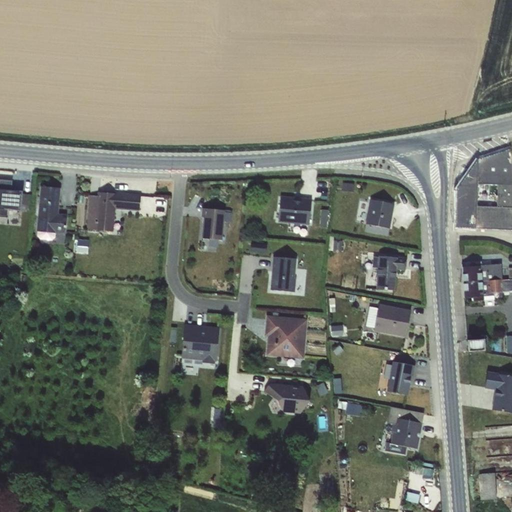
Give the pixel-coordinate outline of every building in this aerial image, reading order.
[(478,159),(477,200),(497,201),(496,207),(511,206),(511,174),(510,149),(478,159)] [(477,200),(478,159),(455,190),(455,228),(476,228),(476,206),(477,200)] [(8,208),(26,209),(28,190),(12,188),(13,179),(0,178),(0,213),(7,214),(8,208)] [(40,186),(36,232),(65,234),(67,215),(58,214),(61,188),(40,186)] [(89,195),(86,229),(113,232),(115,209),(139,211),(141,195),(116,192),(115,194),(97,192),(97,196),(89,195)] [(280,198),(278,220),(309,222),(311,199),(302,198),(301,200),(280,198)] [(370,200),(366,225),(389,229),(394,204),(370,200)] [(476,206),(476,228),(511,230),(511,206),(496,207),(476,206)] [(202,208),(201,217),(204,218),(202,239),(222,240),(224,210),(202,208)] [(55,233),(36,232),(37,236),(40,239),(51,240),(55,237),(55,233)] [(0,233),(0,242),(14,244),(14,234),(0,233)] [(79,237),(78,248),(80,257),(86,255),(83,247),(85,235),(79,237)] [(251,244),(250,251),(265,253),(266,245),(251,244)] [(379,256),(376,289),(394,291),(396,269),(405,270),(406,259),(379,256)] [(273,257),(270,290),(294,292),(297,259),(273,257)] [(481,265),(469,266),(462,267),(463,283),(482,281),(481,265)] [(483,297),(472,298),(472,302),(494,300),(493,293),(511,291),(511,267),(508,268),(508,279),(502,280),(500,265),(481,265),(482,281),(483,297)] [(482,281),(463,283),(464,298),(472,298),(483,297),(482,281)] [(378,305),(374,330),(406,336),(410,311),(378,305)] [(268,318),(266,334),(269,335),(268,354),(302,357),(305,321),(268,318)] [(185,327),(182,354),(215,357),(217,330),(185,327)] [(483,340),(467,341),(467,351),(484,350),(483,340)] [(394,353),(394,360),(413,362),(413,355),(394,353)] [(393,362),(387,392),(407,396),(411,374),(413,374),(414,366),(393,362)] [(493,387),(492,409),(511,409),(511,372),(485,371),(484,387),(493,387)] [(269,383),(265,391),(278,401),(283,413),(301,414),(310,400),(303,386),(269,383)] [(395,418),(390,444),(417,449),(421,423),(395,418)] [(406,447),(390,444),(386,443),(384,450),(405,454),(406,447)] [(494,473),(478,474),(480,500),(497,499),(494,473)] [(400,480),(396,498),(403,499),(407,481),(400,480)]
